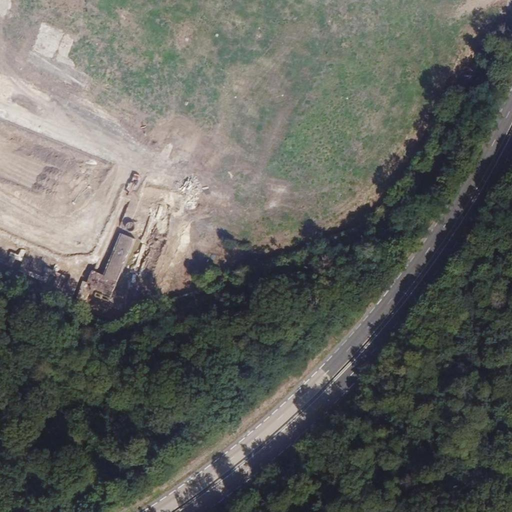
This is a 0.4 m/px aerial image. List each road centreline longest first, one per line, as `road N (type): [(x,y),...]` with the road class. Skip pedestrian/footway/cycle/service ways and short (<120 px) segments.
road 1 (secondary): [(511,104),(408,277),(351,345),(283,414),(155,511)]
road 2 (secondary): [(191,511),(297,427),(367,357),(472,220),(511,146)]
road 3 (track): [(333,511),(353,497),(379,494),(511,495)]
